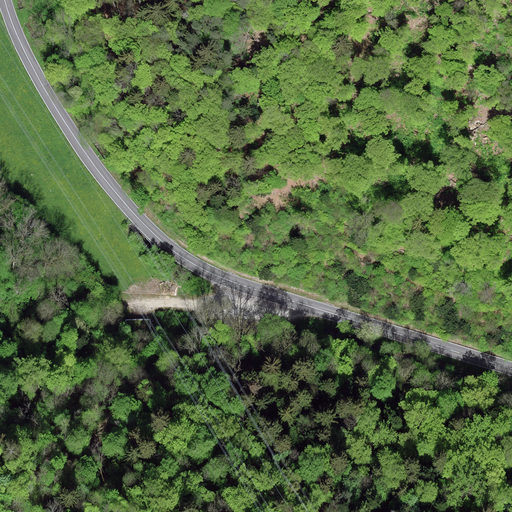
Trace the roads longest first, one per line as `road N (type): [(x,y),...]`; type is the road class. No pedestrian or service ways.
road 1 (tertiary): [(511,370),(233,282),(172,251),(76,142),(41,87),(4,0)]
road 2 (track): [(225,178),(391,270),(511,321)]
